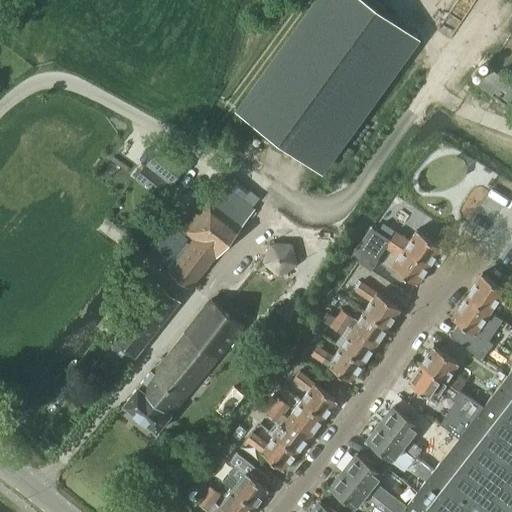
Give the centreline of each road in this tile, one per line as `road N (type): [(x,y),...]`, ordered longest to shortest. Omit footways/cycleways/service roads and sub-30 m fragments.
road 1 (residential): [(284,511),(494,205)]
road 2 (track): [(322,226),(333,223),(489,0)]
